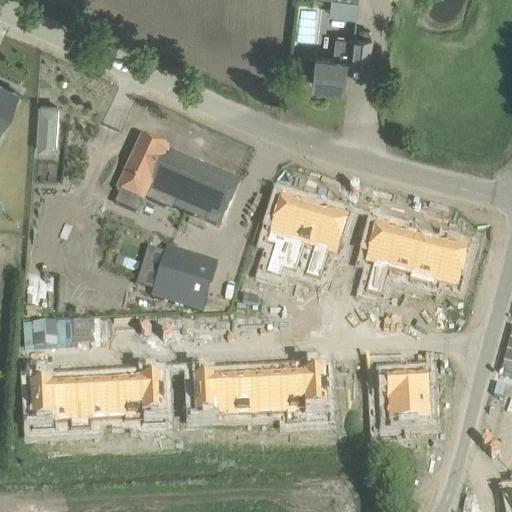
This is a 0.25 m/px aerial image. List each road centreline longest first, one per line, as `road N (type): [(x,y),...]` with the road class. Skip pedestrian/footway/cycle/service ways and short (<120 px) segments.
road 1 (unclassified): [(0,14),(300,143),(511,199)]
road 2 (residential): [(490,342),(36,361)]
